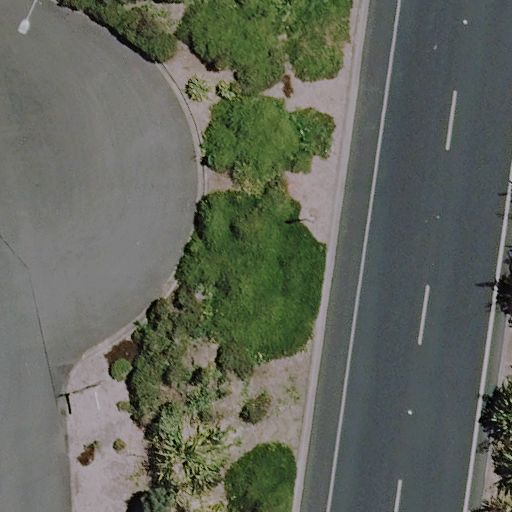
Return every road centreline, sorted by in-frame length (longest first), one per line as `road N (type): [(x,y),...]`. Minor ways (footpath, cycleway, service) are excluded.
road 1 (primary): [(397,511),(467,0)]
road 2 (residential): [(6,180),(47,511)]
